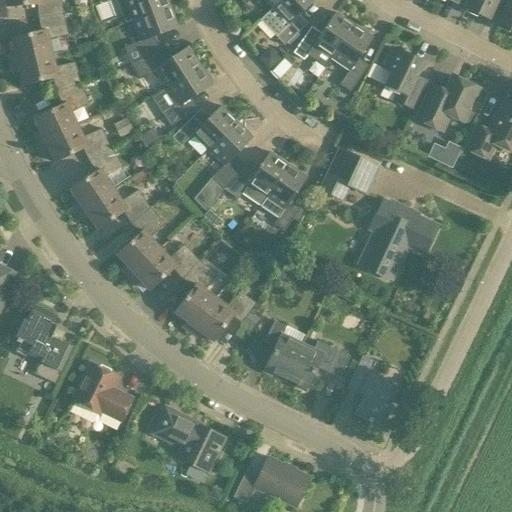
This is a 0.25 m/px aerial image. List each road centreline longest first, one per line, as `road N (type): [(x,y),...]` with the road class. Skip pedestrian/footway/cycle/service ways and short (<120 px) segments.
road 1 (residential): [(374,475),(360,454),(204,381),(119,318),(64,258),(1,154)]
road 2 (residential): [(374,475),(409,452),(511,244)]
road 3 (residential): [(311,138),(238,69),(200,0)]
road 4 (residential): [(511,68),(383,0)]
